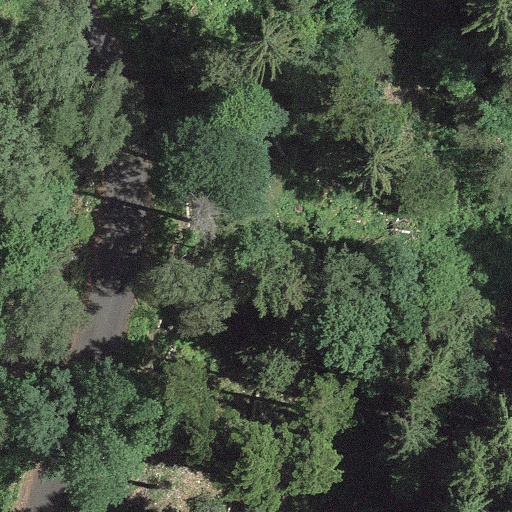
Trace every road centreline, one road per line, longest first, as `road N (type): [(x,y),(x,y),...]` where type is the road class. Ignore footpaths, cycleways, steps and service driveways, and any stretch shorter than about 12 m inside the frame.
road 1 (unclassified): [(60,0),(99,60),(122,138),(120,216),(47,511)]
road 2 (unclassified): [(410,511),(511,339)]
